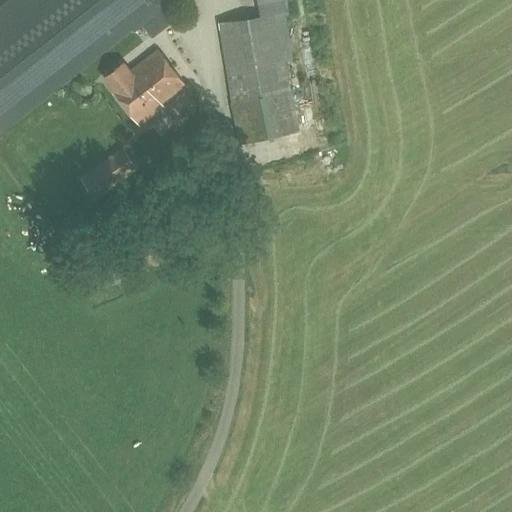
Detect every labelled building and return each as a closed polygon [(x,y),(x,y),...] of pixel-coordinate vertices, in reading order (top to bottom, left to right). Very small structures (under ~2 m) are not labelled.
[(167,0),(14,0),(12,2),(70,77),(167,0)] [(259,0),(262,18),(219,23),(233,102),(292,92),(286,58),(292,57),(285,14),(289,13),(286,0),(259,0)] [(12,2),(0,11),(0,135),(70,77),(12,2)] [(134,67),(163,105),(164,105),(161,102),(185,83),(158,48),(134,67)] [(163,105),(134,67),(130,69),(124,62),(104,77),(114,90),(113,90),(139,124),(163,105)] [(292,92),(233,102),(231,102),(240,143),(299,130),(292,92)] [(109,187),(108,187),(138,168),(125,148),(96,169),(109,187)] [(86,293),(185,252),(173,222),(146,233),(148,238),(130,246),(129,245),(76,267),(86,293)]
